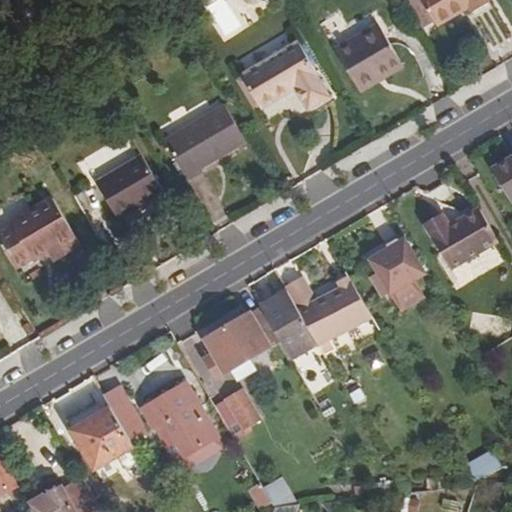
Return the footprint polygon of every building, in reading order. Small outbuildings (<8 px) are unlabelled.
[(479,6),(476,1),(476,0),(409,0),(427,29),(459,10),(463,15),(479,6)] [(333,46),(381,26),(374,11),(346,23),(343,14),(323,22),(333,46)] [(347,88),(363,78),(370,74),(373,79),(393,67),(372,32),(346,47),(343,43),(326,53),(347,88)] [(319,101),(307,80),(309,79),(288,45),(232,79),(251,113),(285,93),(298,113),(319,101)] [(366,83),(373,79),(370,74),(363,78),(366,83)] [(193,171),(237,146),(215,108),(155,144),(178,185),(195,175),(193,171)] [(511,194),(511,156),(495,166),(511,194)] [(136,158),(90,185),(111,221),(157,194),(136,158)] [(29,266),(45,256),(54,251),(58,258),(76,248),(47,199),(5,224),(8,230),(14,240),(0,248),(0,255),(9,272),(27,262),(29,266)] [(495,243),(500,240),(481,207),(451,225),(447,219),(430,229),(452,268),(495,243)] [(0,234),(0,248),(14,240),(8,230),(0,234)] [(387,297),(389,300),(392,298),(401,314),(425,299),(415,283),(426,276),(405,237),(366,261),(374,275),(368,280),(380,301),(387,297)] [(49,263),(58,258),(54,251),(45,256),(49,263)] [(373,312),(354,279),(319,297),(306,273),(288,283),(291,289),(322,343),(328,353),(338,347),(331,337),(373,312)] [(294,360),(322,343),(291,289),(262,306),(282,340),(294,360)] [(251,312),(271,346),(282,340),(262,306),(251,312)] [(217,378),(271,346),(251,312),(205,339),(213,355),(206,360),(217,378)] [(223,439),(189,382),(142,411),(184,476),(227,449),(221,440),(223,439)] [(106,396),(124,427),(132,422),(129,417),(136,414),(120,386),(105,395),(106,396)] [(217,406),(234,435),(262,419),(245,391),(217,406)] [(96,469),(135,446),(124,427),(106,396),(67,420),(96,469)] [(470,483),(499,467),(489,450),(460,466),(470,483)] [(0,498),(20,487),(4,458),(0,459),(0,498)] [(401,478),(366,483),(373,494),(408,490),(401,478)] [(258,486),(263,507),(289,501),(285,480),(258,486)] [(77,511),(61,485),(30,504),(34,511),(77,511)] [(262,486),(248,489),(252,510),(266,506),(262,486)] [(297,511),(300,502),(275,505),(272,511),(297,511)]
